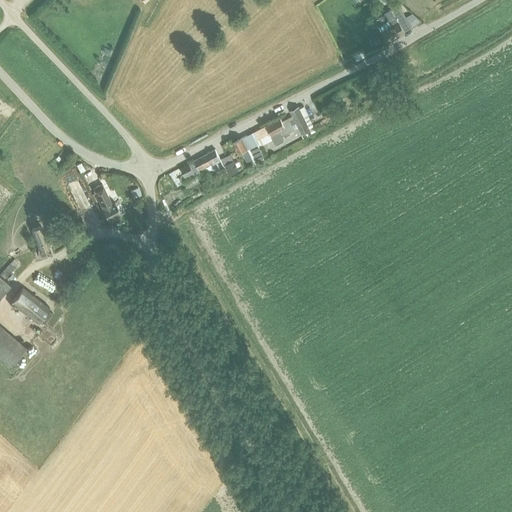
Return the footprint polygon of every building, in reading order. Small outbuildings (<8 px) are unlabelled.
[(387,15),(390,20),(379,26),(383,31),(388,41),(413,27),(421,22),(412,13),(407,17),(400,5),(393,9),(394,11),(387,15)] [(359,61),(368,57),(364,48),(355,52),(359,61)] [(281,118),(253,132),(259,146),(273,139),(275,143),(277,144),(284,141),(284,138),(283,136),(295,129),(292,124),(296,122),(301,133),(303,136),(315,130),(303,106),(300,108),(299,107),(290,111),(290,112),(294,118),(283,124),(281,118)] [(242,137),(233,141),(239,153),(243,151),(248,162),(253,159),(255,163),(265,157),(259,146),(253,132),(243,137),(242,137)] [(200,169),(211,163),(215,171),(225,166),(215,149),(195,160),(200,169)] [(234,159),(224,164),(229,174),(238,169),(234,159)] [(82,162),(77,164),(81,171),(85,169),(82,162)] [(194,171),(190,164),(181,169),(185,176),(194,171)] [(196,177),(185,184),(188,189),(199,182),(196,177)] [(108,218),(121,212),(115,200),(112,201),(102,181),(93,186),(103,206),(102,206),(108,218)] [(78,202),(88,199),(83,185),(73,188),(78,202)] [(89,210),(91,214),(86,215),(92,229),(102,225),(95,208),(89,210)] [(46,248),(50,247),(42,225),(33,228),(40,250),(39,251),(41,256),(48,254),(46,248)] [(4,278),(18,264),(14,261),(1,274),(4,278)] [(0,296),(9,285),(0,277),(0,296)] [(43,324),(52,313),(48,310),(50,308),(22,287),(11,302),(38,322),(39,321),(43,324)] [(26,348),(0,325),(0,356),(1,358),(11,366),(26,348)]
